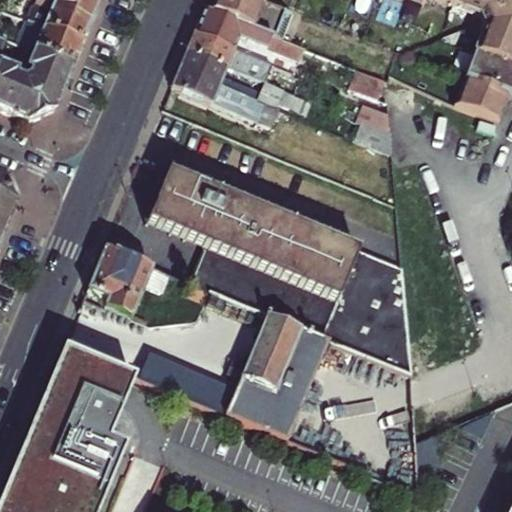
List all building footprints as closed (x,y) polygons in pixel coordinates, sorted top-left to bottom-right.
[(70,17),(89,25),(97,6),(99,1),(97,0),(35,0),(35,1),(51,8),(52,5),(71,13),(70,17)] [(211,0),(205,15),(267,41),(277,44),(289,16),(261,5),(262,0),(403,0),(420,7),(423,0),(424,0),(473,19),(478,32),(447,110),(492,129),(501,109),(502,104),(504,105),(511,85),(511,28),(510,25),(511,23),(511,1),(501,6),(498,0),(211,0)] [(87,30),(89,25),(70,17),(71,13),(52,5),(51,8),(35,1),(26,23),(81,46),(87,30)] [(205,15),(201,13),(195,27),(190,40),(230,56),(236,42),(242,45),(242,46),(261,54),(262,53),(295,67),(300,54),(277,44),(267,41),(205,15)] [(33,53),(71,69),(79,50),(81,46),(26,23),(21,34),(27,37),(22,48),(33,53)] [(223,74),(261,89),(269,72),(230,56),(190,40),(187,47),(183,57),(223,74)] [(16,74),(0,66),(0,112),(26,123),(54,112),(63,88),(71,69),(33,53),(25,72),(29,73),(27,78),(21,81),(15,78),(16,74)] [(180,65),(175,75),(215,91),(270,114),(274,115),(276,109),(302,120),(307,108),(290,101),(278,96),(261,89),(223,74),(183,57),(180,65)] [(172,83),(168,93),(180,98),(208,109),(266,133),(274,115),(270,114),(215,91),(175,75),(172,83)] [(373,106),(381,87),(351,75),(343,94),(373,106)] [(366,133),(387,141),(385,120),(361,110),(353,128),(366,133)] [(387,141),(366,133),(359,150),(389,163),(387,141)] [(261,322),(324,348),(409,383),(399,274),(164,175),(159,188),(143,228),(202,253),(186,291),(261,322)] [(0,239),(1,237),(13,207),(2,178),(0,176),(0,239)] [(158,298),(165,282),(100,256),(93,273),(83,297),(105,306),(102,313),(129,324),(142,292),(158,298)] [(324,348),(261,322),(231,395),(146,361),(136,380),(132,378),(129,384),(131,385),(283,446),(324,348)] [(131,385),(129,384),(59,356),(51,376),(44,392),(40,403),(23,442),(6,485),(0,498),(0,511),(96,511),(121,454),(106,446),(125,399),(131,385)] [(428,487),(452,434),(415,448),(421,502),(428,487)]
